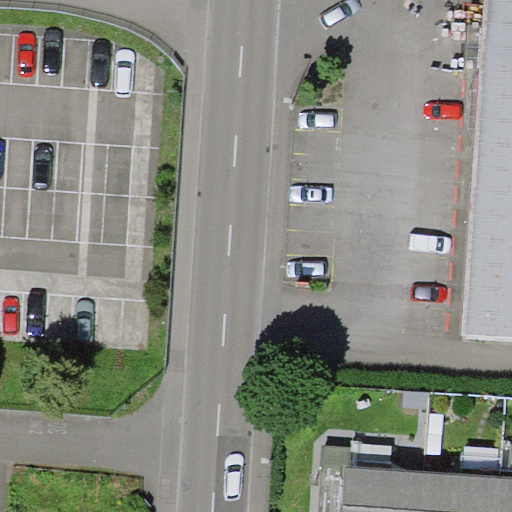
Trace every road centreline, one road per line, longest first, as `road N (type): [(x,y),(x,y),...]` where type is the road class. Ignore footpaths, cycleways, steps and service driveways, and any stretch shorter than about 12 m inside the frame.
road 1 (secondary): [(215,444),(249,0)]
road 2 (residential): [(215,444),(0,429)]
